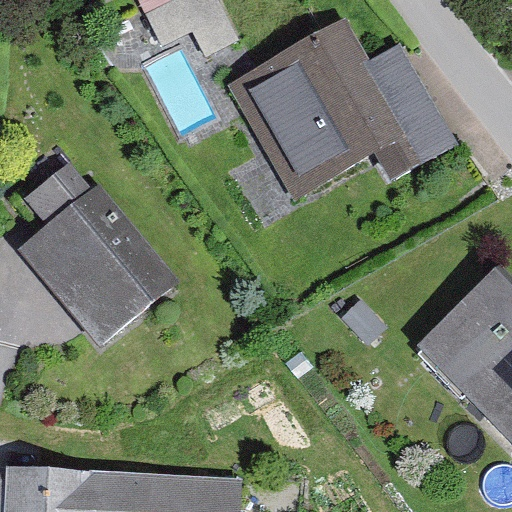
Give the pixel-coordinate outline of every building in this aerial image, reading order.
[(192,38),(201,55),(235,45),(216,6),(194,20),(189,5),(148,26),(162,54),(192,38)] [(340,28),(230,89),(291,198),(383,147),(404,184),(460,153),(400,47),(362,68),(340,28)] [(3,254),(86,354),(171,284),(71,164),(15,210),(32,231),(3,254)] [(511,310),(481,279),(410,349),(511,453),(511,310)] [(235,511),(237,486),(0,472),(0,511),(235,511)]
